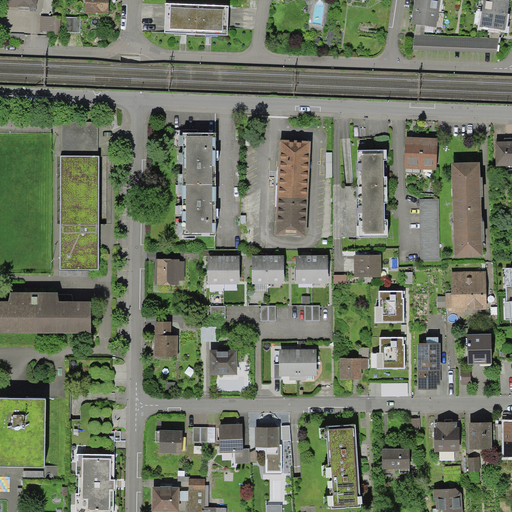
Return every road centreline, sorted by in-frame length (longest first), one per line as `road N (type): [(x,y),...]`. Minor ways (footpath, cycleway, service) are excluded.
road 1 (residential): [(0,94),(511,114)]
road 2 (residential): [(133,406),(511,403)]
road 3 (residential): [(137,107),(133,406)]
road 4 (residential): [(127,0),(131,51),(260,58)]
road 5 (unknown): [(339,108),(337,267)]
road 6 (unknown): [(224,103),(224,241)]
road 7 (residential): [(260,58),(388,63)]
road 8 (residential): [(388,63),(511,67)]
